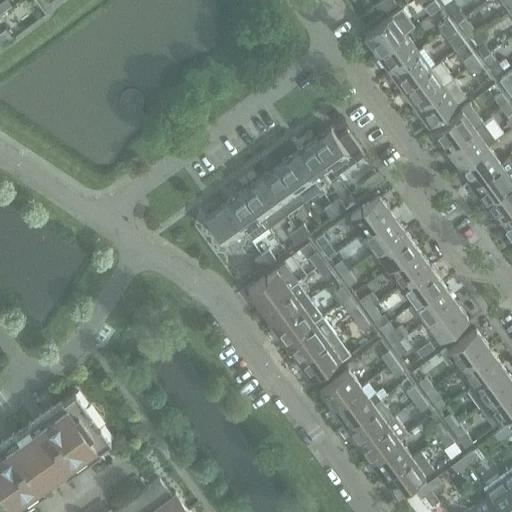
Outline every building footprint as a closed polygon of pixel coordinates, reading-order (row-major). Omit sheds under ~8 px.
[(379,0),(374,4),(381,14),(389,8),(383,0),(379,0)] [(434,0),(433,0),(424,6),(430,14),(439,7),(434,0)] [(511,0),(501,0),(509,10),(511,7),(511,0)] [(459,8),(452,13),(457,21),(464,16),(459,8)] [(392,14),(364,34),(378,53),(405,33),(392,14)] [(463,29),(470,24),(464,16),(457,21),(463,29)] [(447,17),(437,24),(443,32),(452,25),(447,17)] [(447,39),(457,32),(452,25),(443,32),(447,39)] [(0,44),(12,36),(5,28),(0,31),(0,44)] [(482,29),(472,37),(477,44),(487,37),(482,29)] [(422,46),(417,49),(405,33),(378,53),(390,70),(422,47),(422,46)] [(484,43),(477,48),(483,56),(490,51),(484,43)] [(434,63),(422,47),(390,70),(402,87),(440,60),(439,60),(434,63)] [(488,64),(495,59),(490,51),(483,56),(488,64)] [(472,52),(462,59),(467,66),(477,59),(472,52)] [(473,74),(482,67),(477,59),(467,66),(473,74)] [(452,77),(440,60),(402,87),(415,104),(452,77)] [(500,81),(508,92),(511,88),(511,81),(507,76),(500,81)] [(452,77),(415,104),(428,123),(466,96),(452,77)] [(501,92),(494,98),(501,108),(509,103),(501,92)] [(508,118),(511,115),(511,107),(509,103),(501,108),(508,118)] [(433,129),(446,148),(475,127),(474,126),(462,109),(433,129)] [(475,127),(446,148),(459,165),(488,145),(487,144),(495,138),(483,121),(474,126),(475,127)] [(337,137),(330,127),(313,140),(338,175),(339,175),(337,173),(364,153),(347,129),(337,137)] [(332,180),(338,175),(313,140),(295,153),(315,180),(326,172),(332,180)] [(472,183),(500,162),(488,145),(459,165),(472,183)] [(303,201),(321,188),(315,180),(295,153),(278,165),(303,201)] [(484,200),(511,180),(511,178),(500,162),(472,183),(484,200)] [(278,165),(260,178),(286,214),(303,201),(278,165)] [(378,169),(359,183),(366,192),(385,178),(378,169)] [(268,226),(286,214),(260,178),(243,191),(263,218),(262,218),(268,226)] [(497,218),(511,206),(511,180),(484,200),(497,218)] [(262,218),(263,218),(243,191),(225,203),(245,231),(262,218)] [(378,194),(350,214),(363,232),(392,212),(378,194)] [(338,212),(345,207),(338,198),(331,202),(338,212)] [(331,202),(323,208),(330,218),(338,212),(331,202)] [(206,217),(226,244),(245,231),(225,203),(206,217)] [(510,236),(511,234),(511,206),(497,218),(510,236)] [(404,229),(392,212),(363,232),(376,250),(404,229)] [(304,238),(310,233),(303,223),(297,228),(304,238)] [(297,228),(289,234),(296,243),(304,238),(297,228)] [(376,250),(388,268),(417,247),(404,229),(376,250)] [(336,252),(322,233),(315,239),(328,258),(336,252)] [(430,264),(417,247),(388,268),(401,285),(430,264)] [(268,263),(275,258),(268,249),(261,253),(268,263)] [(316,251),(309,256),(316,266),(324,261),(316,251)] [(261,253),(254,259),(261,269),(268,263),(261,253)] [(348,270),(341,259),(333,264),(341,275),(348,270)] [(323,276),(331,271),(324,261),(316,266),(323,276)] [(442,282),(430,264),(401,285),(414,302),(442,282)] [(276,267),(247,288),(261,306),(289,286),(276,267)] [(341,275),(348,285),(356,280),(348,270),(341,275)] [(297,281),(289,286),(261,306),(273,324),(310,298),(297,281)] [(442,282),(414,302),(426,320),(455,300),(442,282)] [(341,285),(334,291),(341,302),(349,296),(341,285)] [(374,305),(366,294),(358,299),(366,310),(374,305)] [(349,311),(356,306),(349,296),(341,302),(349,311)] [(310,298),(273,324),(286,342),(315,321),(314,320),(322,315),(310,298)] [(439,338),(468,317),(455,300),(426,320),(439,338)] [(366,310),(373,320),(381,315),(374,305),(366,310)] [(299,359),(327,338),(315,321),(286,342),(299,359)] [(359,327),(367,337),(375,332),(367,321),(359,327)] [(476,328),(447,349),(460,367),(489,346),(476,328)] [(391,329),(384,335),(392,345),(399,340),(391,329)] [(312,377),(340,356),(327,338),(299,359),(312,377)] [(399,355),(406,350),(399,340),(392,345),(399,355)] [(489,346),(460,367),(473,385),(502,364),(489,346)] [(388,350),(381,355),(388,366),(396,360),(388,350)] [(395,376),(403,371),(396,360),(388,366),(395,376)] [(479,407),(511,383),(511,378),(502,364),(473,385),(466,389),(479,407)] [(348,367),(319,388),(333,406),(361,385),(348,367)] [(433,387),(425,376),(418,382),(425,392),(433,387)] [(491,425),(499,420),(511,410),(511,383),(479,407),(491,425)] [(375,391),(369,396),(361,385),(333,406),(345,424),(380,398),(375,391)] [(413,385),(406,390),(413,401),(421,395),(413,385)] [(425,392),(433,402),(440,397),(433,387),(425,392)] [(66,476),(101,451),(99,449),(110,441),(75,391),(64,399),(62,397),(28,422),(29,424),(15,434),(14,432),(0,441),(0,509),(1,511),(10,511),(16,508),(18,510),(52,486),(50,484),(65,473),(66,476)] [(421,411),(428,405),(421,395),(413,401),(421,411)] [(393,416),(380,398),(345,424),(358,441),(393,416)] [(451,411),(443,417),(451,427),(458,422),(451,411)] [(393,416),(358,441),(371,459),(399,438),(399,437),(407,432),(395,415),(393,416)] [(439,420),(431,426),(439,436),(446,431),(439,420)] [(458,437),(466,432),(458,422),(451,427),(458,437)] [(511,431),(507,425),(497,432),(502,439),(511,431)] [(446,446),(454,441),(446,431),(439,436),(446,446)] [(486,439),(491,446),(502,439),(497,432),(486,439)] [(412,456),(411,455),(399,438),(371,459),(383,476),(412,456)] [(412,456),(383,476),(396,494),(433,467),(420,449),(411,455),(412,456)] [(477,457),(472,450),(462,457),(467,464),(477,457)] [(451,464),(456,471),(467,464),(462,457),(451,464)] [(511,465),(501,474),(511,489),(511,465)] [(484,486),(489,493),(489,494),(501,511),(511,511),(511,489),(501,474),(484,486)] [(442,482),(436,475),(427,482),(432,489),(442,482)] [(114,511),(182,511),(187,508),(175,492),(171,494),(159,478),(113,511),(114,511)] [(416,490),(421,497),(432,489),(427,482),(416,490)] [(501,511),(489,494),(471,506),(475,511),(501,511)]
